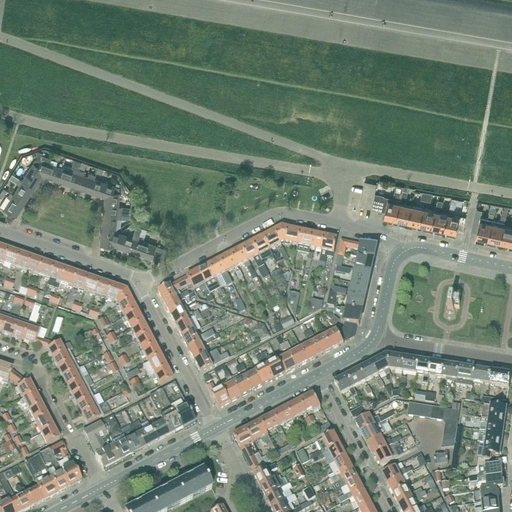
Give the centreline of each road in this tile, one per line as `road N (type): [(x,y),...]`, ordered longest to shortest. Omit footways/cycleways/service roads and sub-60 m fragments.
road 1 (residential): [(387,239),(277,214),(138,283)]
road 2 (residential): [(0,356),(35,369),(65,435),(102,488)]
road 3 (residential): [(216,428),(138,283)]
road 4 (residential): [(138,283),(0,230)]
road 5 (residential): [(375,338),(511,360)]
road 6 (tertiary): [(102,488),(216,428)]
